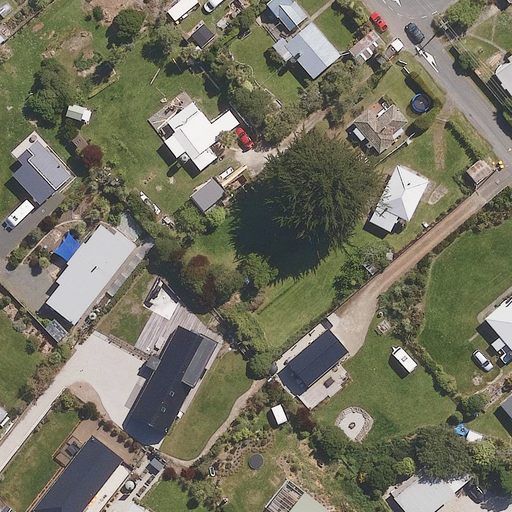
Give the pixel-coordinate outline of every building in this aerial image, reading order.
[(203,0),(183,0),(178,4),(186,14),(203,0)] [(308,17),(293,0),(274,0),(269,5),(292,32),(308,17)] [(288,62),(296,55),(318,78),(344,54),(314,21),(293,41),(288,36),(275,48),(288,62)] [(387,43),(373,29),(351,50),(364,64),(387,43)] [(511,64),(499,75),(511,93),(511,64)] [(188,163),(192,159),(201,171),(217,159),(208,149),(222,138),(185,91),(149,120),(179,158),(182,156),(188,163)] [(92,109),(71,104),(68,116),(89,122),(92,109)] [(414,126),(397,105),(378,120),(370,110),(350,126),(362,141),(367,136),(381,153),(414,126)] [(83,170),(70,156),(54,171),(67,185),(83,170)] [(431,181),(400,165),(372,222),(393,232),(401,216),(411,221),(431,181)] [(231,192),(218,177),(193,199),(205,214),(231,192)] [(146,254),(106,223),(87,247),(71,234),(57,252),(73,264),(60,282),(63,285),(49,303),(77,325),(106,288),(115,294),(146,254)] [(511,297),(488,319),(502,336),(494,344),(501,352),(510,345),(511,347),(511,297)] [(511,397),(502,405),(511,416),(511,397)] [(243,440),(233,432),(216,455),(225,462),(243,440)] [(38,511),(83,511),(124,460),(94,437),(36,511),(38,511)] [(407,511),(435,511),(456,495),(477,477),(462,460),(451,470),(445,463),(436,471),(429,463),(393,495),(407,511)] [(148,511),(137,503),(130,511),(148,511)]
